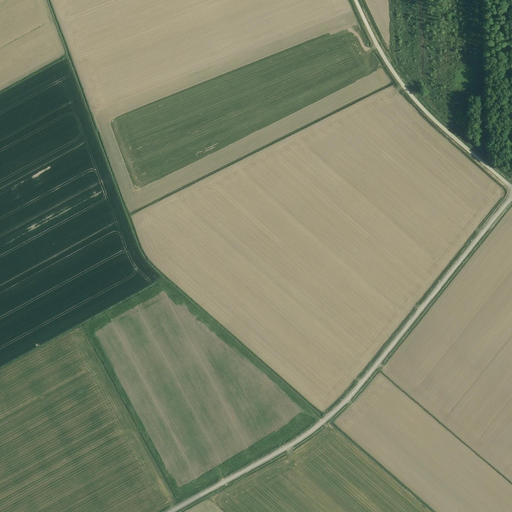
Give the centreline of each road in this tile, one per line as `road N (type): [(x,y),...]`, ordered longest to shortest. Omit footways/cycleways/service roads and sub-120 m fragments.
road 1 (unclassified): [(175,511),(294,443),(353,393),(511,198)]
road 2 (unclassified): [(511,185),(418,105),(359,0)]
